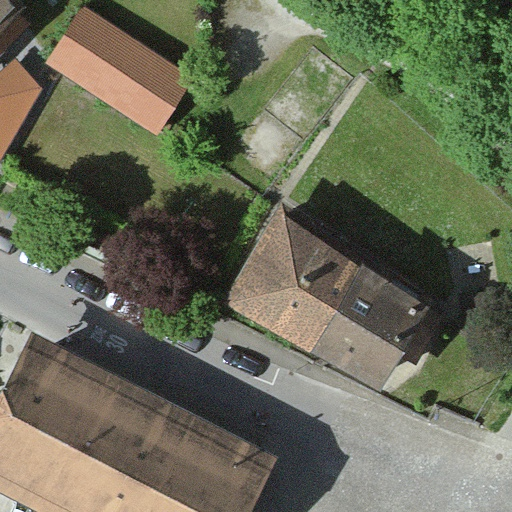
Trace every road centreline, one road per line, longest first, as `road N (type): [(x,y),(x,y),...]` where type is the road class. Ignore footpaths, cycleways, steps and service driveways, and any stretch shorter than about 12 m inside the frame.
road 1 (residential): [(287,413),(0,273)]
road 2 (residential): [(511,493),(375,457),(287,413)]
